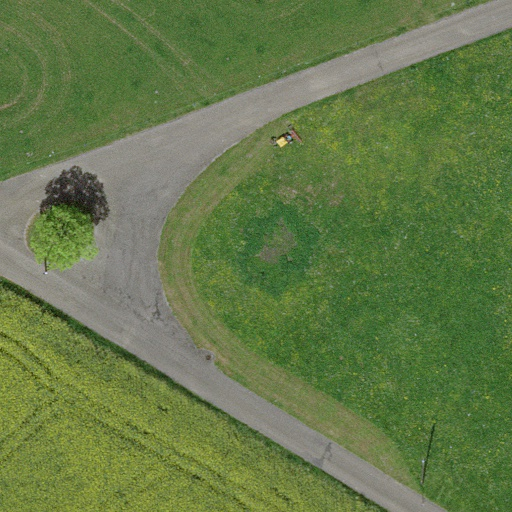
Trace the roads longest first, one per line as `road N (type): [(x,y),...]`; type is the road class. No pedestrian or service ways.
road 1 (unclassified): [(511,19),(168,154)]
road 2 (unclassified): [(132,336),(409,511)]
road 3 (unclassified): [(168,154),(138,211),(132,336)]
road 4 (unclassified): [(168,154),(0,226)]
road 5 (unclassified): [(0,258),(132,336)]
